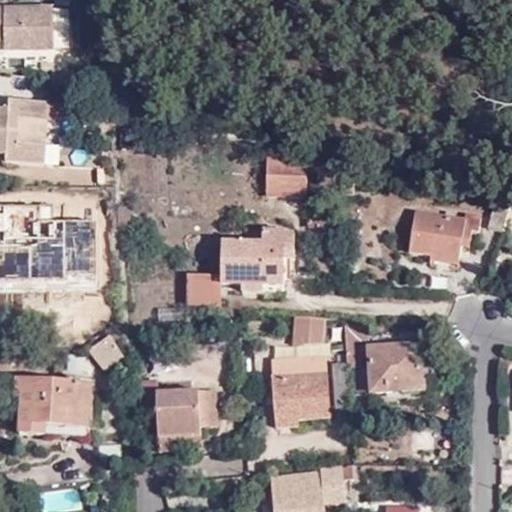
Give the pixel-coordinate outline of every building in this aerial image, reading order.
[(53,49),(51,7),(0,7),(0,40),(4,40),(5,49),(53,49)] [(54,84),(72,83),(71,67),(53,68),(54,84)] [(48,120),(49,103),(10,100),(9,109),(0,108),(0,132),(40,134),(41,120),(48,120)] [(63,103),(49,103),(48,120),(62,121),(63,103)] [(40,134),(0,132),(0,154),(6,155),(6,162),(45,165),(46,147),(40,146),(40,134)] [(311,195),(309,160),(270,161),(271,196),(311,195)] [(331,187),(331,175),(319,174),(319,187),(331,187)] [(511,204),(511,203),(496,199),(490,226),(506,229),(511,204)] [(479,234),(482,216),(467,215),(467,218),(416,212),(411,252),(434,255),(434,261),(460,264),(462,249),(470,249),(472,234),(479,234)] [(223,275),(221,286),(243,286),(244,292),(264,292),(264,286),(284,287),(284,262),(295,262),(295,237),(287,237),(287,234),(263,233),(264,243),(222,243),(223,275)] [(221,306),(221,286),(223,275),(189,276),(189,306),(221,306)] [(326,318),(297,317),(295,345),(330,344),(329,339),(328,339),(326,318)] [(342,319),(326,318),(328,339),(329,339),(343,338),(343,329),(342,319)] [(371,343),(371,328),(346,329),(349,365),(366,364),(364,344),(371,343)] [(108,336),(87,351),(102,372),(124,357),(108,336)] [(330,344),(295,345),(294,359),(327,356),(331,356),(330,344)] [(423,392),(423,347),(371,348),(371,393),(423,392)] [(327,356),(294,359),(274,359),(280,429),(301,428),(300,421),(333,419),(327,356)] [(353,411),(349,365),(335,366),(340,413),(353,411)] [(90,437),(93,384),(18,379),(17,398),(25,399),(23,432),(90,437)] [(219,429),(218,393),(161,395),(161,381),(141,381),(140,415),(160,416),(162,456),(204,455),(203,439),(206,440),(205,429),(219,429)] [(348,504),(345,468),(321,470),(321,475),(274,481),(277,511),(325,511),(325,506),(348,504)]
